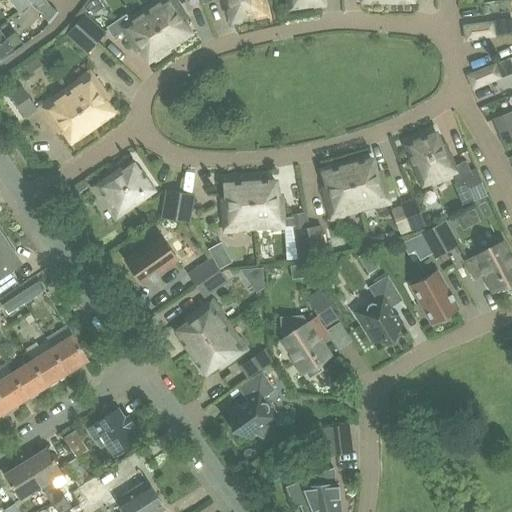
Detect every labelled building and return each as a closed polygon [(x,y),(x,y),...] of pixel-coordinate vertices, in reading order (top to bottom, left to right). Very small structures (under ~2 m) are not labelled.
[(12,0),(19,10),(33,0),(12,0)] [(159,0),(160,1),(146,11),(170,47),(184,38),(183,36),(190,31),(180,16),(182,14),(177,7),(179,6),(174,0),(159,0)] [(225,0),(226,2),(229,1),(233,19),(242,17),(242,19),(264,14),(260,0),(225,0)] [(50,5),(42,15),(49,21),(57,12),(50,5)] [(125,14),(106,27),(113,38),(123,31),(129,40),(131,39),(136,46),(138,44),(148,59),(155,54),(157,56),(170,47),(146,11),(132,20),(129,16),(128,17),(125,14)] [(84,14),(75,23),(96,42),(105,32),(84,14)] [(492,22),(464,26),(466,40),(494,36),(492,22)] [(75,23),(66,33),(87,52),(96,42),(75,23)] [(0,58),(23,43),(14,31),(4,38),(0,31),(0,58)] [(494,64),(467,75),(473,88),(499,77),(494,64)] [(82,81),(68,91),(93,128),(107,118),(105,116),(112,111),(102,96),(104,94),(99,87),(101,86),(90,70),(79,77),(82,81)] [(20,86),(9,93),(26,116),(36,109),(20,86)] [(51,97),(40,105),(51,121),(53,120),(58,127),(60,125),(71,140),(78,135),(79,137),(93,128),(68,91),(53,101),(51,97)] [(511,109),(511,110),(493,118),(498,131),(499,132),(511,126),(511,109)] [(511,126),(499,132),(503,144),(511,140),(511,126)] [(426,134),(406,143),(423,183),(443,174),(445,179),(456,174),(459,181),(464,179),(473,200),(486,195),(475,169),(470,171),(466,160),(454,165),(450,155),(448,156),(445,148),(442,149),(435,132),(427,136),(426,134)] [(363,159),(346,164),(358,206),(375,201),(376,206),(388,203),(383,184),(381,184),(379,176),(377,177),(372,159),(364,161),(363,159)] [(109,175),(93,187),(100,197),(104,195),(117,213),(153,189),(141,170),(139,172),(134,164),(119,175),(117,172),(110,177),(109,175)] [(332,170),(323,172),(328,190),(325,191),(327,199),(325,200),(330,219),(343,215),(342,210),(358,206),(346,164),(331,168),(332,170)] [(267,179),(250,180),(253,224),(270,223),(270,227),(283,227),(283,226),(293,226),(298,258),(311,256),(311,255),(307,228),(306,228),(304,213),(291,215),(292,217),(282,218),(282,207),(280,207),(279,199),(277,199),(276,181),(267,181),(267,179)] [(224,211),(222,211),(223,231),(236,230),(236,225),(253,224),(250,180),(234,181),(234,184),(225,184),(227,203),(223,203),(224,211)] [(166,191),(162,218),(175,220),(180,193),(166,191)] [(180,193),(175,220),(189,222),(193,195),(180,193)] [(413,199),(402,203),(413,230),(424,226),(413,199)] [(382,206),(368,212),(375,230),(389,224),(382,206)] [(444,221),(432,228),(445,251),(457,244),(444,221)] [(320,226),(307,228),(311,255),(324,252),(320,226)] [(432,228),(420,235),(433,258),(445,251),(432,228)] [(162,235),(125,260),(142,284),(178,259),(162,235)] [(4,238),(0,240),(0,291),(9,286),(2,275),(21,262),(4,238)] [(511,258),(502,240),(466,259),(476,277),(484,272),(494,291),(505,285),(508,292),(511,290),(511,258)] [(211,259),(189,274),(197,285),(219,270),(211,259)] [(219,270),(197,285),(204,296),(226,281),(219,270)] [(436,270),(411,284),(432,323),(457,309),(436,270)] [(360,307),(357,318),(370,338),(375,340),(392,340),(400,324),(400,321),(397,315),(390,315),(387,312),(391,307),(402,299),(387,275),(368,287),(375,298),(360,307)] [(38,281),(20,292),(27,303),(45,291),(38,281)] [(319,289),(308,297),(310,301),(325,325),(337,317),(322,293),(319,289)] [(20,292),(1,305),(9,315),(27,303),(20,292)] [(192,319),(177,330),(182,337),(180,339),(190,353),(226,327),(216,313),(220,311),(212,300),(196,311),(198,313),(191,318),(192,319)] [(30,312),(23,316),(28,324),(34,320),(30,312)] [(315,316),(281,339),(303,373),(304,372),(309,379),(323,369),(319,363),(329,356),(318,339),(326,333),(315,316)] [(226,327),(190,353),(199,365),(201,364),(206,371),(221,361),(223,364),(230,359),(231,360),(247,349),(239,339),(235,341),(226,327)] [(52,347),(51,347),(67,373),(87,360),(72,335),(52,347)] [(35,343),(25,349),(31,360),(47,385),(67,373),(51,347),(52,347),(47,340),(37,346),(35,343)] [(264,349),(241,365),(249,377),(272,361),(264,349)] [(31,360),(11,372),(27,397),(47,385),(31,360)] [(232,408),(230,411),(231,429),(247,436),(253,436),(255,434),(264,439),(270,435),(268,425),(272,422),(274,411),(264,397),(275,389),(262,371),(238,388),(246,399),(247,405),(244,407),(237,404),(232,408)] [(11,372),(0,379),(0,398),(7,410),(27,397),(11,372)] [(118,408),(87,427),(94,439),(100,448),(106,444),(113,455),(115,458),(124,453),(122,449),(138,439),(140,437),(133,425),(134,425),(128,416),(124,418),(118,408)] [(348,424),(319,428),(323,456),(331,455),(330,441),(350,438),(348,424)] [(75,433),(64,440),(72,452),(82,445),(75,433)] [(46,448),(25,460),(41,485),(46,493),(54,488),(49,480),(61,473),(46,448)] [(76,458),(65,465),(78,486),(88,479),(76,458)] [(25,460),(4,473),(20,498),(41,485),(25,460)] [(300,480),(285,486),(293,507),(299,505),(301,511),(340,511),(338,482),(302,486),(300,480)] [(148,483),(117,502),(123,511),(159,511),(164,509),(148,483)]
